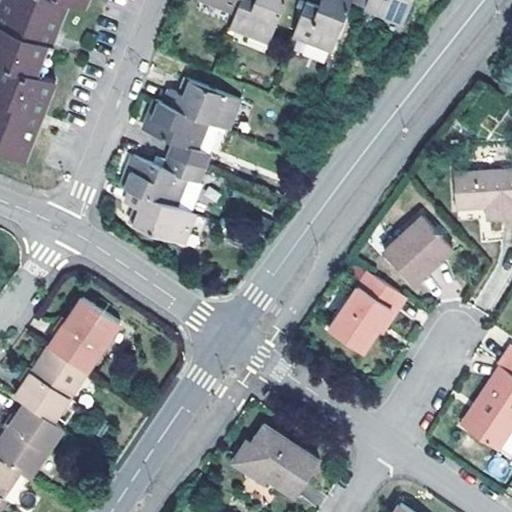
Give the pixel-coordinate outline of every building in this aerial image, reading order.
[(53,37),(68,0),(0,0),(0,58),(3,59),(0,65),(0,145),(24,156),(40,116),(56,78),(39,72),(53,37)] [(209,0),(237,10),(240,0),(209,0)] [(240,0),(237,10),(231,24),(269,39),(284,0),(240,0)] [(306,0),(294,32),(333,47),(350,0),(322,0),(320,5),(306,0)] [(366,0),(365,5),(404,20),(411,0),(366,0)] [(171,86),(165,102),(208,118),(220,123),(228,126),(239,96),(191,77),(186,91),(171,86)] [(165,102),(155,98),(144,126),(176,138),(170,154),(203,166),(209,151),(220,123),(208,118),(165,102)] [(511,145),(487,147),(488,167),(511,166),(511,145)] [(203,166),(170,154),(165,165),(134,153),(127,170),(133,173),(128,185),(133,187),(176,204),(187,208),(198,180),(203,166)] [(511,213),(511,166),(488,167),(457,169),(459,204),(488,202),(489,215),(511,213)] [(176,204),(133,187),(128,202),(138,206),(133,221),(185,240),(196,211),(187,208),(176,204)] [(412,280),(452,245),(423,214),(384,250),(412,280)] [(362,350),(378,327),(403,291),(368,268),(328,327),(362,350)] [(403,291),(378,327),(384,331),(409,295),(403,291)] [(50,344),(88,369),(120,320),(84,295),(50,344)] [(88,369),(50,344),(17,394),(26,400),(54,419),(88,369)] [(511,347),(508,345),(499,360),(501,362),(511,368),(511,347)] [(497,380),(466,425),(497,445),(511,422),(511,368),(501,362),(491,376),(497,380)] [(497,380),(491,376),(461,421),(466,425),(497,380)] [(54,419),(26,400),(0,440),(0,455),(20,469),(30,476),(64,425),(54,419)] [(298,494),(320,460),(265,423),(252,442),(248,439),(235,459),(256,474),(260,469),(298,494)] [(511,432),(508,432),(503,453),(511,455),(511,432)] [(0,455),(0,498),(20,469),(0,455)] [(415,511),(400,502),(393,511),(415,511)]
